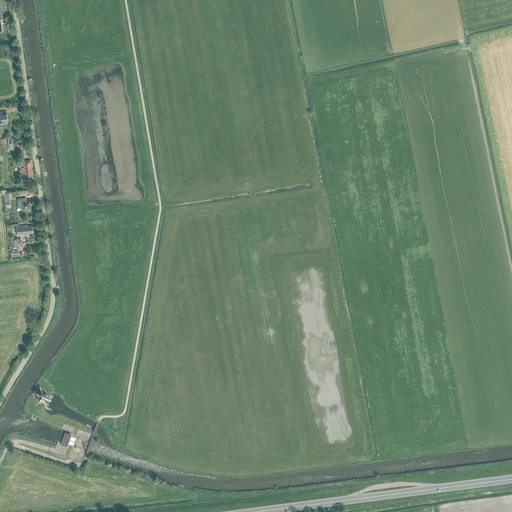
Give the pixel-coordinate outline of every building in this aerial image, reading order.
[(0,123),(8,123),(6,110),(0,111),(0,123)] [(32,168),(31,161),(21,162),(21,166),(23,165),(24,169),(21,169),(22,172),(23,172),(23,179),(32,178),(31,172),(32,172),(32,168)] [(26,201),(26,198),(17,199),(18,208),(22,208),(22,210),(31,210),(30,201),(26,201)] [(26,227),(26,225),(16,226),(17,236),(27,235),(27,233),(33,233),(32,226),(26,227)] [(19,248),(18,238),(10,239),(11,249),(19,248)] [(45,394),(42,392),(39,392),(37,396),(38,399),(41,401),(44,400),(46,397),(45,394)] [(71,434),(65,432),(61,444),(67,446),(71,434)]
